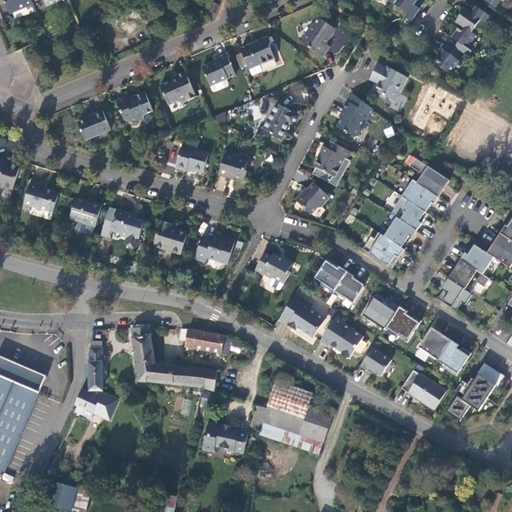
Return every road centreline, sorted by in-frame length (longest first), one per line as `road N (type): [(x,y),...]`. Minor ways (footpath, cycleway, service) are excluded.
road 1 (tertiary): [(493,461),(185,300),(87,282)]
road 2 (residential): [(24,107),(45,147),(265,216)]
road 3 (residential): [(24,107),(265,0)]
road 4 (residential): [(265,216),(347,65)]
road 5 (residential): [(265,216),(332,238),(411,291)]
road 6 (residential): [(81,317),(78,381),(44,463)]
road 7 (unknown): [(348,386),(325,468),(331,490),(353,510)]
road 8 (residential): [(411,291),(478,186)]
